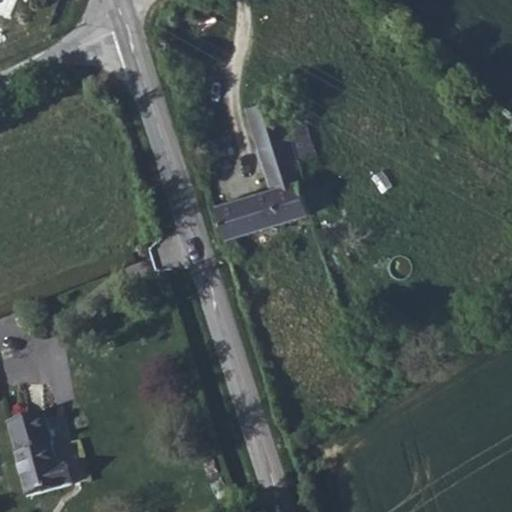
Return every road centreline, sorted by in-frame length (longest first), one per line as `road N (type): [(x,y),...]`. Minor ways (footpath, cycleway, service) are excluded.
road 1 (tertiary): [(122,36),(281,511)]
road 2 (unclassified): [(0,85),(122,36)]
